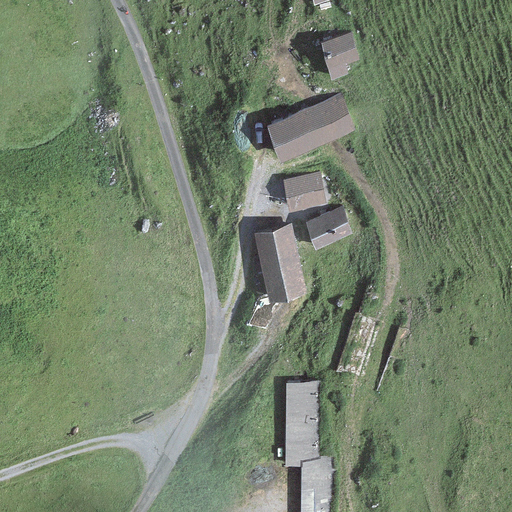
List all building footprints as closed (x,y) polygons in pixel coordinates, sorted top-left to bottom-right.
[(355,34),(329,40),(335,70),(362,64),(355,34)] [(342,97),(274,119),(285,153),(353,131),(342,97)] [(322,171),(298,176),(303,203),(327,199),(322,171)] [(347,206),(312,217),(320,241),(354,230),(347,206)] [(294,222),(257,230),(272,298),(309,290),(294,222)] [(321,381),(288,381),(288,463),(309,464),(308,511),(337,511),(338,457),(320,457),(321,381)]
